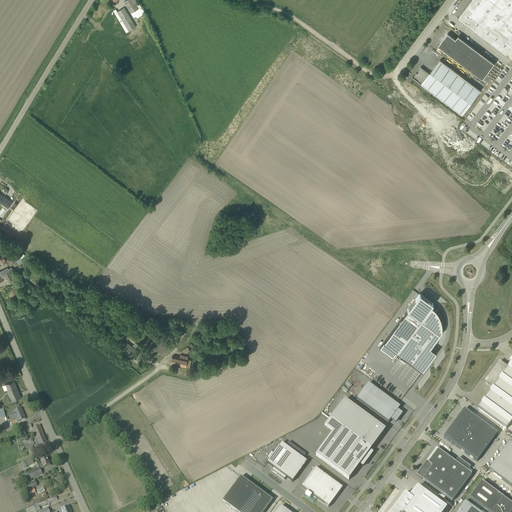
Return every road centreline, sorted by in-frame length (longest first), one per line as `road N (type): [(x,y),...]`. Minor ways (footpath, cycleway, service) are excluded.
road 1 (tertiary): [(359,511),(446,393),(465,343)]
road 2 (unknown): [(450,386),(503,431),(484,464),(425,422)]
road 3 (unclassified): [(0,153),(92,0)]
road 4 (track): [(242,0),(286,15),(376,78),(396,71)]
road 5 (unclassified): [(55,443),(0,312)]
road 6 (unclassified): [(55,443),(162,365)]
